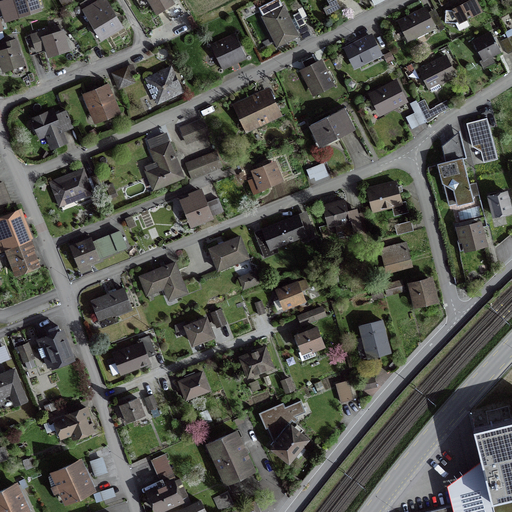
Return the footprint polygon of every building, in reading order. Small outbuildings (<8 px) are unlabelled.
[(40,11),(36,0),(12,0),(18,17),(40,11)] [(105,0),(95,0),(82,9),(101,39),(122,26),(105,0)] [(145,0),(154,14),(172,4),(169,0),(145,0)] [(325,0),(328,4),(321,7),(324,14),(338,7),(334,0),(325,0)] [(469,0),(452,8),(459,21),(482,11),(476,0),(469,0)] [(282,6),(261,16),(276,46),(297,35),(282,6)] [(424,6),(398,18),(408,39),(434,26),(424,6)] [(301,10),(292,15),(301,33),(310,28),(301,10)] [(57,25),(29,34),(35,52),(43,49),(46,58),(68,50),(62,30),(59,31),(57,25)] [(488,29),(471,37),(482,60),(499,52),(488,29)] [(233,32),(208,43),(220,69),(245,57),(233,32)] [(370,34),(343,47),(353,67),(379,54),(370,34)] [(511,49),(506,37),(499,41),(505,53),(511,49)] [(23,65),(14,39),(0,43),(0,67),(2,72),(23,65)] [(454,73),(444,53),(417,67),(427,86),(454,73)] [(320,61),(300,70),(312,96),(332,86),(320,61)] [(118,69),(124,83),(130,80),(128,74),(132,72),(128,64),(118,69)] [(169,65),(142,78),(155,105),(182,93),(169,65)] [(124,83),(118,69),(109,72),(115,87),(124,83)] [(394,79),(368,92),(380,115),(406,101),(394,79)] [(106,84),(82,94),(93,122),(117,113),(106,84)] [(246,130),(279,114),(266,88),(233,103),(246,130)] [(423,99),(416,103),(426,121),(444,111),(440,103),(428,109),(423,99)] [(415,100),(409,103),(414,113),(405,117),(411,129),(426,121),(416,103),(415,100)] [(342,108),(307,126),(318,146),(352,128),(346,116),(342,108)] [(53,109),(29,119),(37,139),(44,136),(49,149),(64,143),(59,132),(69,128),(63,111),(55,114),(53,109)] [(352,113),(346,116),(352,128),(358,125),(352,113)] [(201,117),(179,126),(185,142),(207,133),(201,117)] [(484,163),(498,159),(489,125),(487,117),(467,123),(473,143),(478,142),(484,163)] [(155,165),(144,169),(151,188),(182,177),(168,140),(149,148),(155,165)] [(188,176),(219,165),(213,150),(183,161),(188,176)] [(472,201),(462,159),(437,164),(447,206),(472,201)] [(275,161),(252,170),(258,188),(282,180),(275,161)] [(81,167),(48,180),(57,205),(90,192),(85,179),(81,167)] [(95,175),(85,179),(90,192),(101,188),(95,175)] [(399,203),(393,181),(367,188),(373,210),(399,203)] [(1,183),(0,183),(0,206),(9,203),(1,183)] [(188,194),(180,198),(191,225),(213,217),(212,213),(221,209),(216,197),(206,201),(201,187),(187,192),(188,194)] [(511,211),(506,192),(489,196),(494,216),(502,213),(511,211)] [(343,199),(321,204),(327,226),(349,220),(349,224),(359,222),(356,208),(346,210),(343,199)] [(41,266),(19,210),(0,217),(0,251),(4,250),(14,277),(41,266)] [(279,253),(277,246),(301,236),(303,242),(317,237),(309,218),(302,220),(300,215),(292,218),(276,224),(262,230),(264,235),(257,238),(265,258),(279,253)] [(409,221),(394,224),(396,235),(411,231),(409,221)] [(486,246),(480,222),(454,228),(460,253),(486,246)] [(238,235),(207,247),(216,269),(247,257),(238,235)] [(89,237),(69,245),(80,271),(89,268),(87,263),(98,259),(89,237)] [(410,266),(403,242),(378,248),(385,272),(410,266)] [(173,261),(138,275),(146,295),(163,288),(168,300),(185,292),(173,261)] [(253,270),(237,276),(241,289),(258,282),(253,270)] [(437,302),(432,277),(407,283),(413,307),(437,302)] [(304,302),(299,289),(306,286),(303,278),(296,280),(275,287),(283,309),(304,302)] [(400,280),(383,285),(386,295),(403,291),(400,280)] [(121,287),(89,300),(97,320),(129,308),(121,287)] [(378,288),(368,290),(370,300),(380,298),(378,288)] [(259,301),(253,303),(257,314),(263,312),(259,301)] [(322,317),(318,305),(295,313),(299,325),(322,317)] [(224,323),(218,308),(209,312),(214,327),(224,323)] [(214,337),(206,317),(182,326),(181,321),(172,325),(174,331),(185,327),(192,346),(214,337)] [(383,321),(358,327),(366,359),(391,353),(383,321)] [(324,348),(316,327),(294,335),(302,354),(311,350),(312,352),(324,348)] [(73,360),(62,330),(38,339),(49,369),(73,360)] [(16,344),(22,361),(32,357),(26,340),(16,344)] [(141,341),(111,352),(120,374),(150,364),(141,341)] [(265,346),(237,357),(245,379),(274,368),(265,346)] [(13,368),(0,373),(0,397),(8,395),(12,406),(26,401),(13,368)] [(201,371),(177,380),(184,400),(208,391),(201,371)] [(372,376),(357,381),(360,390),(375,385),(372,376)] [(287,378),(279,381),(284,393),(291,391),(287,378)] [(346,381),(334,385),(338,402),(351,399),(346,381)] [(152,394),(143,398),(147,410),(156,406),(152,394)] [(144,415),(137,398),(116,406),(121,418),(128,415),(130,420),(144,415)] [(94,432),(86,409),(66,416),(63,408),(45,414),(48,422),(54,420),(60,438),(69,435),(71,440),(94,432)] [(174,421),(178,430),(184,427),(180,418),(174,421)] [(511,511),(511,418),(474,428),(494,511),(511,511)] [(306,438),(289,424),(269,449),(287,463),(306,438)] [(254,472),(237,431),(206,444),(224,485),(254,472)] [(150,460),(159,480),(172,474),(163,454),(150,460)] [(93,491),(80,461),(51,473),(65,503),(93,491)] [(159,511),(184,501),(173,479),(146,491),(155,511),(159,511)] [(29,511),(16,484),(0,491),(0,511),(29,511)] [(226,491),(212,498),(218,511),(232,504),(226,491)] [(204,511),(199,501),(175,511),(204,511)]
